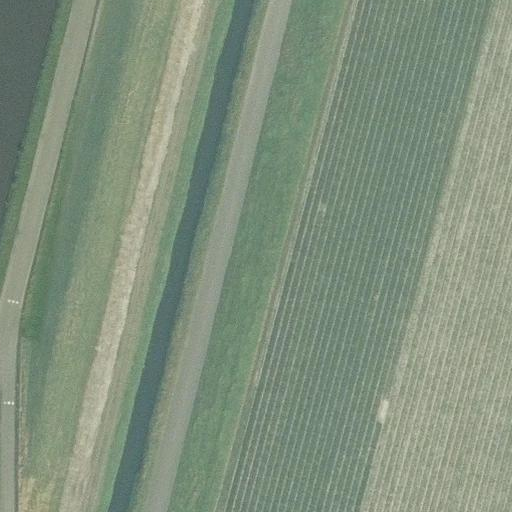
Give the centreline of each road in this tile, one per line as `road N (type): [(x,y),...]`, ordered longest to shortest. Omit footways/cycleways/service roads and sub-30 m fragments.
road 1 (track): [(211,0),(87,511)]
road 2 (unclassified): [(8,322),(90,0)]
road 3 (unclassified): [(6,511),(8,322)]
